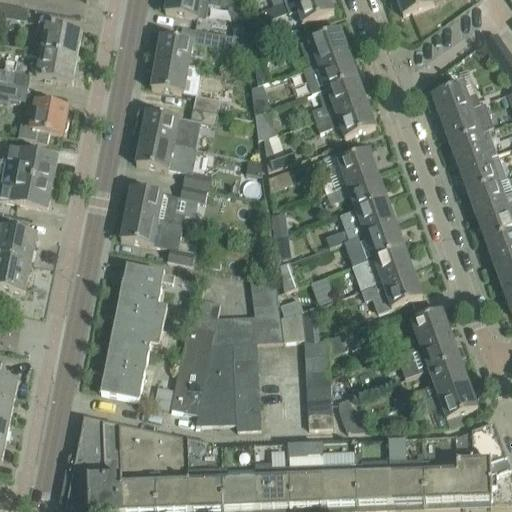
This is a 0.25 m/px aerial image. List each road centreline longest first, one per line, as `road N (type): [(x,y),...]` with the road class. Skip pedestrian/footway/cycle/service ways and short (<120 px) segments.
road 1 (residential): [(360,0),(489,355)]
road 2 (unclassified): [(69,351),(135,0)]
road 3 (unclassified): [(39,511),(69,351)]
